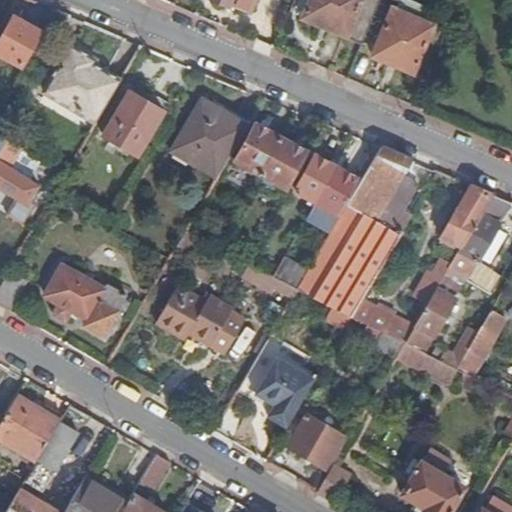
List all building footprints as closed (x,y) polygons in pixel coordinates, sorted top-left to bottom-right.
[(230,1),(252,11),(256,0),(217,0),(228,5),(230,1)] [(381,3),(381,0),(312,0),(304,19),(364,45),(381,3)] [(414,75),(435,27),(394,10),(373,57),(414,75)] [(0,43),(0,53),(23,65),(41,32),(25,24),(28,18),(18,12),(0,43)] [(97,122),(121,81),(93,64),(95,59),(74,47),(47,93),(97,122)] [(99,143),(134,164),(165,113),(134,94),(130,102),(125,99),(99,143)] [(219,177),(246,130),(220,116),(223,110),(203,100),(174,151),(219,177)] [(262,174),(281,138),(256,125),(237,161),(262,174)] [(0,134),(0,152),(8,139),(0,134)] [(306,152),(281,138),(262,174),(287,188),(306,152)] [(41,159),(8,139),(0,152),(0,187),(17,197),(8,215),(24,225),(36,204),(31,200),(40,186),(30,179),(41,159)] [(362,212),(313,296),(335,307),(354,317),(364,298),(408,225),(399,220),(395,227),(377,219),(403,175),(412,160),(382,146),(348,205),(362,212)] [(308,203),(314,207),(336,168),(315,156),(296,190),(310,198),(308,203)] [(336,168),(314,207),(320,211),(323,205),(338,213),(357,179),(336,168)] [(399,220),(408,225),(414,213),(406,208),(420,184),(403,175),(377,219),(395,227),(399,220)] [(462,249),(494,194),(472,185),(442,237),(462,249)] [(449,270),(454,273),(466,280),(476,261),(478,262),(480,258),(496,230),(499,226),(498,225),(511,202),(494,194),(462,249),(452,264),(449,270)] [(335,227),(327,241),(332,244),(340,231),(335,227)] [(496,230),(480,258),(490,264),(506,235),(496,230)] [(187,231),(179,246),(188,250),(196,236),(187,231)] [(275,277),(299,289),(310,270),(286,257),(275,277)] [(445,278),(449,270),(452,264),(443,259),(435,273),(445,278)] [(105,335),(128,296),(108,285),(106,288),(64,266),(48,296),(62,303),(57,312),(58,316),(64,320),(68,318),(73,310),(89,319),(86,324),(105,335)] [(28,280),(10,269),(1,285),(0,287),(0,303),(10,309),(28,280)] [(416,327),(407,344),(424,353),(433,335),(435,336),(455,301),(454,299),(462,285),(452,278),(454,273),(449,270),(445,278),(443,282),(431,302),(416,327)] [(418,294),(431,302),(443,282),(430,275),(418,294)] [(193,332),(229,353),(248,319),(234,311),(235,308),(213,295),(209,302),(180,284),(159,320),(189,339),(193,332)] [(364,298),(354,317),(377,328),(407,344),(416,327),(395,315),(397,312),(380,303),(378,307),(364,298)] [(328,320),(346,330),(350,324),(354,317),(335,307),(328,320)] [(471,350),(459,371),(475,379),(509,319),(494,311),(479,335),(471,350)] [(350,324),(346,330),(351,333),(354,327),(350,324)] [(379,348),(398,358),(407,344),(377,328),(373,335),(383,341),(379,348)] [(462,345),(471,350),(479,335),(470,330),(462,345)] [(407,344),(398,358),(452,386),(459,371),(443,362),(424,353),(407,344)] [(443,362),(459,371),(471,350),(462,345),(456,356),(449,352),(443,362)] [(265,348),(216,430),(240,444),(251,424),(246,421),(273,375),(267,371),(277,355),(265,348)] [(0,435),(39,458),(61,419),(18,394),(4,417),(0,423),(0,435)] [(289,447),(328,469),(347,437),(310,414),(289,447)] [(80,430),(61,419),(39,458),(26,479),(44,490),(80,430)] [(156,487),(171,461),(158,453),(143,479),(156,487)] [(424,511),(451,511),(465,489),(423,463),(404,495),(426,509),(424,511)] [(335,465),(320,491),(337,501),(352,475),(335,465)] [(124,511),(127,507),(84,482),(65,511),(124,511)] [(58,511),(20,490),(7,511),(58,511)] [(168,511),(169,511),(136,491),(127,507),(124,511),(168,511)] [(218,511),(191,495),(181,511),(218,511)] [(511,511),(511,506),(495,496),(486,510),(482,508),(479,511),(511,511)]
